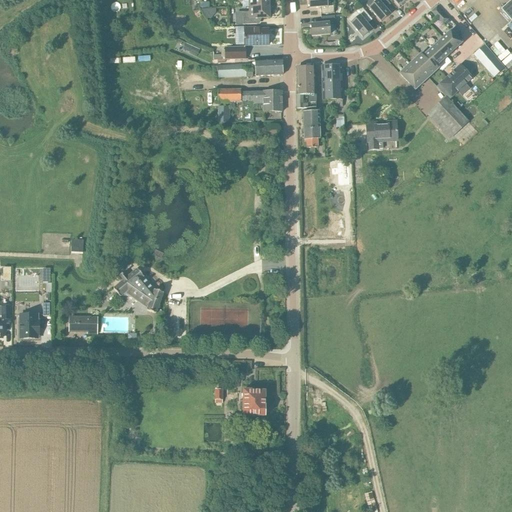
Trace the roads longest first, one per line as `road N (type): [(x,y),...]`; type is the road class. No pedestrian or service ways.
road 1 (unclassified): [(294,357),(291,58)]
road 2 (unclassified): [(0,353),(294,357)]
road 3 (residential): [(291,58),(349,58),(430,0)]
road 4 (unclassified): [(290,511),(294,357)]
